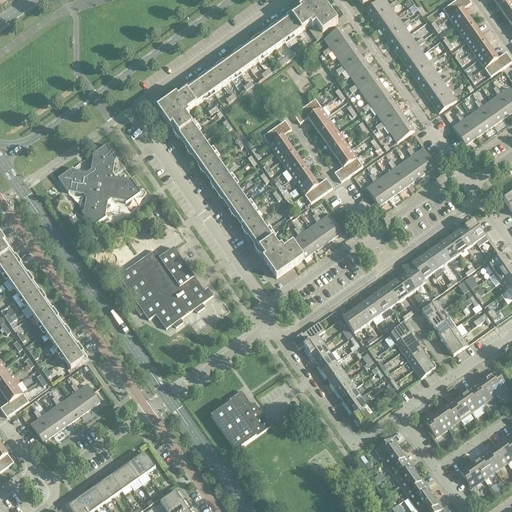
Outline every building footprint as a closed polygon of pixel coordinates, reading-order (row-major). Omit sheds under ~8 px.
[(321,0),(313,0),(157,110),(276,280),(303,261),(291,243),(291,244),(292,245),(284,251),(281,247),(279,249),(186,117),(189,115),(188,113),(285,44),(288,49),(296,44),(293,39),(310,26),(312,29),(316,26),(322,35),(338,24),(321,0)] [(390,9),(389,7),(384,0),(381,0),(366,11),(373,21),(390,9)] [(471,5),(467,0),(458,0),(443,11),(449,20),(463,10),(463,11),(471,5)] [(511,0),(494,0),(493,1),(499,9),(511,0)] [(511,12),(511,0),(499,9),(505,18),(511,12)] [(395,8),(392,4),(389,7),(390,9),(373,21),(379,30),(397,18),(392,11),(395,8)] [(463,10),(449,20),(455,28),(469,19),(463,11),(463,10)] [(402,25),(397,18),(379,30),(386,40),(403,27),(402,25)] [(474,27),(469,19),(455,28),(461,37),(474,27)] [(408,27),(406,23),(402,25),(403,27),(386,40),(392,49),(410,37),(405,29),(408,27)] [(480,35),(474,27),(461,37),(467,45),(480,35)] [(348,38),(341,29),(324,41),(329,49),(331,51),(348,38)] [(486,44),(480,35),(467,45),(472,53),(486,44)] [(417,46),(415,44),(410,37),(392,49),(399,58),(417,46)] [(355,48),(348,38),(331,51),(329,49),(326,51),(329,55),(332,53),(337,60),(355,48)] [(421,45),(419,42),(415,44),(417,46),(399,58),(406,68),(423,55),(418,48),(421,45)] [(492,52),(486,44),(472,53),(478,62),(492,52)] [(361,57),(355,48),(337,60),(343,68),(344,69),(361,57)] [(498,60),(492,52),(478,62),(484,70),(498,60)] [(511,63),(511,62),(506,54),(498,60),(484,70),(490,79),(511,63)] [(430,65),(429,63),(423,55),(406,68),(412,77),(430,65)] [(368,66),(361,57),(344,69),(343,68),(339,70),(342,74),(345,71),(350,79),(368,66)] [(435,64),(432,61),(429,63),(430,65),(412,77),(419,87),(436,74),(431,67),(435,64)] [(374,76),(368,66),(350,79),(356,86),(357,88),(374,76)] [(443,84),(441,81),(436,74),(419,87),(425,96),(443,84)] [(381,85),(374,76),(357,88),(356,86),(352,89),(355,92),(358,90),(364,97),(381,85)] [(448,83),(445,79),(441,81),(443,84),(425,96),(432,105),(449,93),(444,85),(448,83)] [(388,95),(381,85),(364,97),(369,105),(370,107),(388,95)] [(511,92),(510,89),(502,95),(500,96),(511,113),(511,92)] [(502,95),(499,91),(496,94),(498,97),(491,103),(503,120),(511,113),(500,96),(502,95)] [(456,103),(449,93),(432,105),(439,115),(456,103)] [(394,104),(388,95),(370,107),(369,105),(366,107),(368,111),(372,109),(377,116),(394,104)] [(315,101),(293,116),(300,126),(308,120),(308,119),(321,110),(315,101)] [(503,120),(491,103),(483,108),(481,109),(493,127),(503,120)] [(401,113),(394,104),(377,116),(382,124),(383,126),(401,113)] [(483,108),(481,105),(477,107),(479,111),(472,116),(484,133),(493,127),(481,109),(483,108)] [(327,118),(321,110),(308,119),(308,120),(314,128),(327,118)] [(407,123),(401,113),(383,126),(382,124),(379,126),(381,130),(385,127),(390,135),(407,123)] [(484,133),(472,116),(465,121),(463,122),(475,140),(484,133)] [(333,126),(327,118),(314,128),(319,136),(333,126)] [(465,121),(462,118),(458,120),(461,124),(453,129),(465,147),(475,140),(463,122),(465,121)] [(263,138),(269,147),(283,137),(283,138),(291,132),(285,122),(263,138)] [(414,132),(407,123),(390,135),(397,145),(414,132)] [(339,135),(333,126),(319,136),(325,144),(339,135)] [(345,143),(339,135),(325,144),(331,153),(345,143)] [(283,137),(269,147),(275,155),(289,145),(283,138),(283,137)] [(351,151),(345,143),(331,153),(337,161),(351,151)] [(294,154),(289,145),(275,155),(281,163),(294,154)] [(106,146),(91,156),(92,157),(93,156),(93,157),(91,171),(87,174),(73,171),(72,170),(73,170),(73,169),(58,180),(68,195),(69,194),(68,194),(69,193),(83,195),(86,199),(83,213),(83,214),(82,213),(81,213),(92,228),(107,218),(107,217),(106,218),(105,217),(108,203),(111,200),(125,203),(126,203),(125,204),(125,205),(140,194),(130,179),(129,179),(130,180),(129,181),(115,178),(114,177),(112,175),(115,161),(116,160),(116,161),(117,161),(106,146)] [(423,150),(415,156),(413,157),(426,175),(436,168),(423,150)] [(357,160),(351,151),(337,161),(343,169),(357,160)] [(415,156),(413,152),(409,155),(412,158),(404,164),(416,181),(426,175),(413,157),(415,156)] [(300,162),(294,154),(281,163),(287,172),(300,162)] [(363,169),(357,160),(343,169),(334,175),(341,184),(363,169)] [(306,170),(300,162),(287,172),(293,180),(306,170)] [(416,181),(404,164),(397,169),(395,170),(407,188),(416,181)] [(397,169),(394,166),(390,168),(393,172),(385,177),(398,194),(407,188),(395,170),(397,169)] [(312,179),(306,170),(293,180),(299,188),(312,179)] [(398,194),(385,177),(378,182),(376,183),(388,201),(398,194)] [(318,187),(312,179),(299,188),(304,197),(318,187)] [(378,182),(375,179),(372,181),(374,185),(366,190),(379,208),(388,201),(376,183),(378,182)] [(326,181),(318,187),(304,197),(311,205),(333,190),(326,181)] [(511,195),(503,201),(511,213),(511,195)] [(321,222),(319,224),(331,241),(341,234),(329,217),(321,222)] [(317,225),(310,230),(322,248),(331,241),(319,224),(321,222),(318,219),(315,221),(317,225)] [(485,238),(474,222),(465,229),(476,244),(485,238)] [(476,244),(465,229),(456,235),(467,251),(476,244)] [(302,235),(300,237),(313,254),(322,248),(310,230),(302,235)] [(299,238),(291,243),(303,261),(313,254),(300,237),(302,235),(300,232),(296,234),(299,238)] [(467,251),(456,235),(447,241),(458,257),(467,251)] [(0,270),(71,371),(87,359),(6,244),(0,236),(0,270)] [(458,257),(447,241),(438,247),(449,263),(458,257)] [(449,263),(438,247),(429,253),(441,269),(449,263)] [(154,252),(139,263),(142,267),(136,271),(133,267),(125,272),(123,269),(115,274),(123,285),(119,288),(125,295),(128,293),(131,296),(138,307),(135,309),(140,317),(143,314),(146,318),(149,322),(156,316),(166,331),(173,326),(176,329),(183,324),(181,320),(195,310),(197,314),(205,309),(202,305),(213,298),(208,290),(204,292),(199,285),(195,288),(190,281),(194,279),(174,249),(159,259),(154,252)] [(441,269),(429,253),(420,260),(432,276),(441,269)] [(508,266),(502,256),(487,267),(494,276),(508,266)] [(432,276),(420,260),(411,266),(413,269),(414,269),(423,282),(432,276)] [(511,276),(511,270),(508,266),(494,276),(489,279),(495,288),(500,285),(511,276)] [(414,269),(413,269),(405,275),(416,291),(426,285),(423,282),(414,269)] [(416,291),(405,275),(396,282),(407,298),(416,291)] [(511,289),(511,276),(500,285),(506,294),(511,289)] [(407,298),(396,282),(387,288),(399,304),(407,298)] [(460,286),(458,287),(464,296),(469,293),(466,288),(462,284),(460,286)] [(399,304),(387,288),(378,294),(390,310),(399,304)] [(393,315),(390,310),(378,294),(370,300),(381,316),(384,321),(393,315)] [(419,295),(414,298),(420,306),(424,303),(419,295)] [(381,316),(370,300),(361,307),(372,323),(381,316)] [(443,312),(436,302),(422,313),(428,322),(443,312)] [(372,323),(361,307),(352,313),(363,329),(372,323)] [(449,321),(443,312),(428,322),(434,331),(449,321)] [(363,329),(352,313),(343,319),(354,335),(363,329)] [(488,320),(485,315),(473,323),(476,328),(485,322),(488,320)] [(384,321),(380,324),(385,331),(389,328),(384,321)] [(455,329),(449,321),(434,331),(441,340),(455,329)] [(325,332),(319,324),(302,336),(303,336),(293,343),(299,351),(304,347),(318,337),(325,332)] [(410,335),(404,325),(389,336),(395,345),(410,335)] [(462,338),(455,329),(441,340),(447,349),(462,338)] [(349,334),(345,337),(348,342),(350,341),(353,339),(350,335),(349,334)] [(416,344),(410,335),(395,345),(402,354),(416,344)] [(324,346),(318,337),(304,347),(306,350),(304,351),(308,357),(324,346)] [(468,347),(462,338),(447,349),(453,358),(468,347)] [(423,352),(416,344),(402,354),(408,363),(423,352)] [(331,355),(324,346),(308,357),(312,363),(314,362),(316,365),(331,355)] [(429,361),(423,352),(408,363),(414,372),(429,361)] [(337,363),(331,355),(316,365),(318,368),(316,369),(321,375),(337,363)] [(367,356),(362,359),(365,364),(368,368),(373,364),(367,356)] [(435,371),(429,361),(414,372),(421,381),(435,371)] [(343,372),(337,363),(321,375),(325,381),(326,380),(328,383),(343,372)] [(0,385),(11,378),(5,370),(0,373),(0,385)] [(490,377),(484,382),(495,398),(507,389),(495,371),(489,375),(490,377)] [(349,381),(343,372),(328,383),(330,386),(329,387),(333,393),(349,381)] [(17,386),(11,378),(0,385),(0,391),(3,396),(17,386)] [(356,390),(349,381),(333,393),(337,399),(339,397),(341,400),(356,390)] [(495,398),(484,382),(478,386),(476,384),(471,388),(483,406),(495,398)] [(23,395),(17,386),(3,396),(9,404),(23,395)] [(87,386),(79,392),(78,393),(90,411),(100,404),(87,386)] [(483,406),(471,388),(466,392),(467,394),(460,399),(471,414),(483,406)] [(79,392),(77,389),(73,391),(76,395),(68,400),(81,417),(90,411),(78,393),(79,392)] [(362,399),(356,390),(341,400),(343,403),(341,404),(345,410),(362,399)] [(248,402),(241,393),(236,397),(242,406),(248,402)] [(29,404),(23,395),(9,404),(0,410),(7,419),(17,412),(29,404)] [(242,406),(236,397),(229,401),(231,403),(211,417),(236,453),(271,428),(254,404),(251,406),(248,402),(242,406)] [(368,408),(362,399),(345,410),(350,416),(351,415),(353,418),(368,408)] [(471,414),(460,399),(454,403),(453,401),(447,405),(460,423),(471,414)] [(81,417),(68,400),(61,405),(59,406),(71,424),(81,417)] [(61,405),(58,402),(55,404),(57,408),(50,413),(62,431),(71,424),(59,406),(61,405)] [(372,405),(368,408),(353,418),(355,421),(354,422),(358,428),(379,414),(372,405)] [(460,423),(447,405),(442,409),(443,411),(437,415),(448,431),(460,423)] [(62,431),(50,413),(42,418),(40,420),(53,437),(62,431)] [(42,418),(40,415),(36,417),(38,421),(30,427),(43,444),(53,437),(40,420),(42,418)] [(448,431),(437,415),(430,420),(429,418),(423,422),(436,439),(448,431)] [(397,445),(393,439),(375,452),(383,464),(399,453),(395,446),(397,445)] [(511,461),(511,446),(507,439),(501,443),(503,445),(496,449),(507,465),(511,461)] [(507,465),(496,449),(490,454),(488,452),(483,456),(495,473),(507,465)] [(404,459),(399,453),(383,464),(392,475),(409,463),(406,458),(404,459)] [(145,454),(140,458),(136,460),(147,475),(156,469),(145,454)] [(0,474),(14,464),(8,456),(0,460),(0,474)] [(495,473),(483,456),(478,459),(479,461),(473,466),(484,482),(495,473)] [(147,475),(136,460),(128,466),(138,481),(147,475)] [(413,468),(409,463),(392,475),(400,487),(416,476),(411,470),(413,468)] [(368,464),(363,467),(367,473),(372,469),(368,464)] [(138,481),(128,466),(120,472),(130,487),(138,481)] [(484,482),(473,466),(466,470),(465,468),(459,472),(472,490),(484,482)] [(130,487),(120,472),(111,478),(122,493),(130,487)] [(420,483),(416,476),(400,487),(408,499),(426,486),(422,481),(420,483)] [(122,493),(111,478),(103,484),(113,499),(122,493)] [(501,483),(496,486),(500,491),(505,488),(501,483)] [(113,499),(103,484),(94,490),(105,505),(113,499)] [(430,492),(426,486),(408,499),(417,511),(432,500),(428,493),(430,492)] [(105,505),(94,490),(86,496),(96,511),(105,505)] [(160,504),(165,511),(167,511),(182,502),(175,493),(160,504)] [(94,511),(96,511),(86,496),(78,501),(84,511),(94,511)] [(437,506),(432,500),(417,511),(440,511),(443,510),(439,505),(437,506)] [(84,511),(78,501),(69,508),(71,511),(84,511)] [(186,511),(188,511),(182,502),(167,511),(186,511)]
